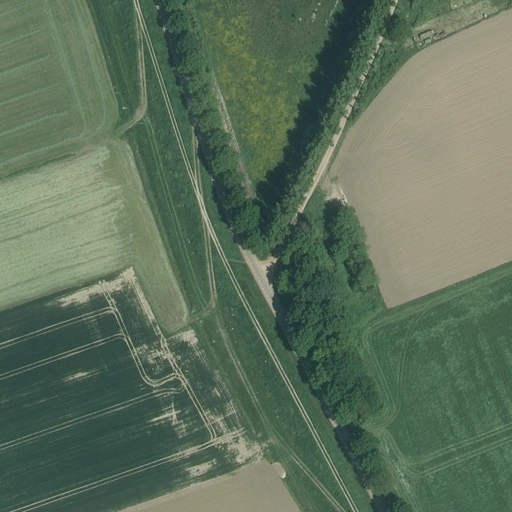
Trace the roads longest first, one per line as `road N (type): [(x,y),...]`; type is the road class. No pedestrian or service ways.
road 1 (tertiary): [(384,511),(227,213),(160,0)]
road 2 (track): [(135,0),(230,274),(356,511)]
road 3 (track): [(263,283),(400,0)]
road 4 (track): [(204,313),(213,305),(195,112)]
road 5 (track): [(137,0),(141,114),(97,145)]
